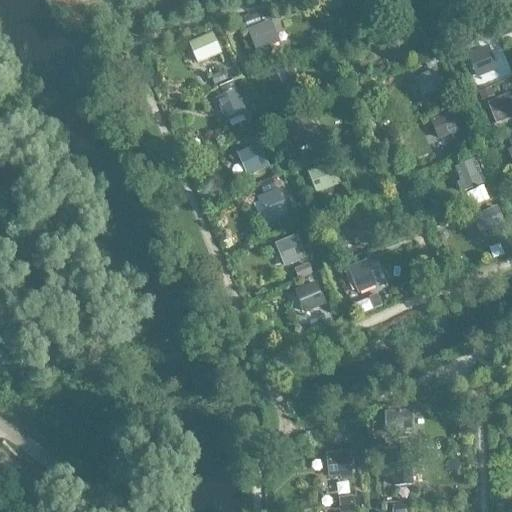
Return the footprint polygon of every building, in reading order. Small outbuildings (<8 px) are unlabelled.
[(248,31),(262,26),(258,16),(244,21),(248,31)] [(426,47),(416,22),(404,27),(415,52),(426,47)] [(272,23),(248,32),(257,55),(281,46),(272,23)] [(212,36),(189,46),(198,67),(222,57),(212,36)] [(498,73),(488,48),(467,57),(477,82),(498,73)] [(424,63),(427,71),(435,67),(432,59),(424,63)] [(301,96),(291,69),(268,78),(279,104),(301,96)] [(436,71),(413,81),(422,102),(445,92),(436,71)] [(228,84),(224,74),(211,80),(214,89),(228,84)] [(219,89),(223,96),(236,91),(233,83),(219,89)] [(482,104),(495,99),(492,90),(479,95),(482,104)] [(237,92),(216,101),(226,126),(247,117),(237,92)] [(511,104),(509,97),(487,106),(496,128),(511,121),(511,104)] [(466,137),(456,113),(431,124),(439,143),(452,138),(454,142),(466,137)] [(307,119),(287,127),(298,154),(318,145),(307,119)] [(259,147),(237,156),(247,180),(269,170),(259,147)] [(486,187),(476,162),(455,171),(460,185),(456,187),(460,197),(486,187)] [(341,187),(331,164),(307,174),(317,197),(341,187)] [(263,196),(279,189),(276,180),(259,187),(263,196)] [(277,191),(257,200),(268,227),(289,218),(277,191)] [(507,235),(497,210),(476,218),(480,227),(477,228),(483,245),(507,235)] [(333,230),(341,250),(361,242),(353,222),(333,230)] [(307,261),(297,237),(275,247),(285,270),(307,261)] [(497,247),(489,251),(494,262),(502,259),(497,247)] [(376,275),(370,262),(348,271),(359,297),(377,289),(372,277),(376,275)] [(312,276),(308,266),(294,272),(299,282),(312,276)] [(317,284),(294,293),(304,317),(326,307),(317,284)] [(378,296),(369,300),(374,312),(383,309),(378,296)] [(330,316),(320,320),(325,334),(335,330),(330,316)] [(413,431),(413,409),(385,410),(385,431),(413,431)] [(339,441),(354,436),(351,427),(336,433),(339,441)] [(413,436),(399,437),(399,448),(413,447),(413,436)] [(351,458),(350,450),(326,453),(329,477),(339,476),(339,480),(353,478),(352,471),(354,470),(353,458),(351,458)] [(391,462),(393,487),(412,485),(410,461),(391,462)] [(354,497),(354,495),(339,497),(340,508),(358,506),(357,497),(354,497)]
